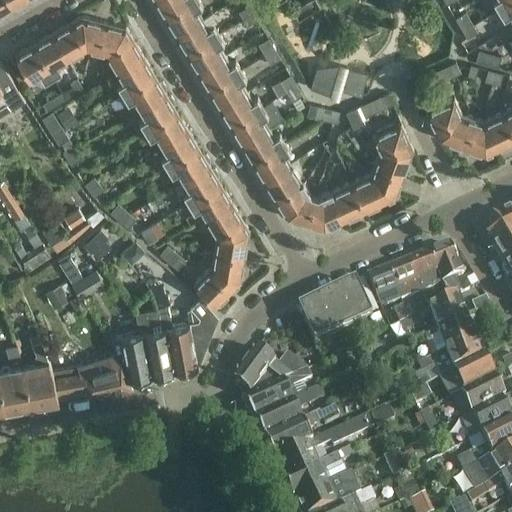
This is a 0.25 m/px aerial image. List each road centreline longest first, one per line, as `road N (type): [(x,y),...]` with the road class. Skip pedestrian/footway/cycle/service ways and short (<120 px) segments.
road 1 (residential): [(131,0),(303,277)]
road 2 (residential): [(202,399),(161,396),(0,424)]
road 3 (residential): [(303,277),(453,211)]
road 4 (residential): [(303,277),(236,337),(202,399)]
road 5 (residential): [(202,399),(247,444),(280,511)]
road 6 (residential): [(511,320),(453,211)]
